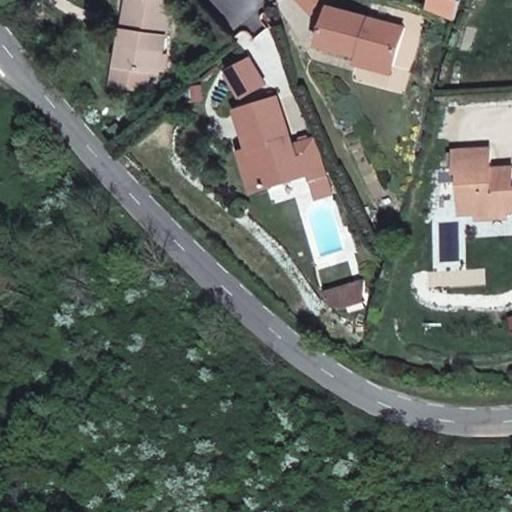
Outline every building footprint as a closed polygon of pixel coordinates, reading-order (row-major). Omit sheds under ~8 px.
[(132,0),(131,18),(123,18),(121,38),(120,62),(127,63),(127,87),(151,89),(153,63),(162,64),(168,0),(132,0)] [(132,0),(124,0),(123,18),(131,18),(132,0)] [(415,27),(341,8),(330,48),(367,58),(405,68),(415,27)] [(121,38),(114,36),(111,85),(127,87),(127,63),(120,62),(121,38)] [(257,48),(227,68),(241,89),(271,71),(257,48)] [(403,76),(405,68),(367,58),(365,66),(403,76)] [(319,149),(308,148),(301,130),(284,87),(250,102),(266,136),(254,141),(271,179),(320,158),(333,182),(349,176),(329,145),(319,149)] [(301,130),(308,148),(319,149),(310,126),(301,130)] [(468,212),(483,212),(511,210),(511,168),(498,168),(496,148),(459,150),(460,170),(465,170),(468,212)]
